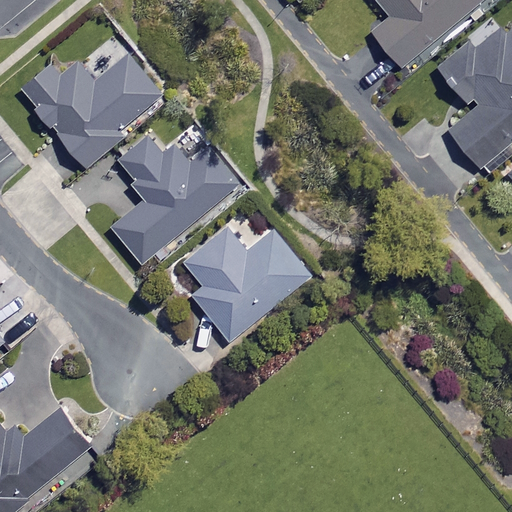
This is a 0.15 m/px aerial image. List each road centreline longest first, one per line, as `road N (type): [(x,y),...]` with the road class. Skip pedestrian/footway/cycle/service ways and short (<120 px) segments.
road 1 (residential): [(274,0),(511,285)]
road 2 (residential): [(0,225),(142,378)]
